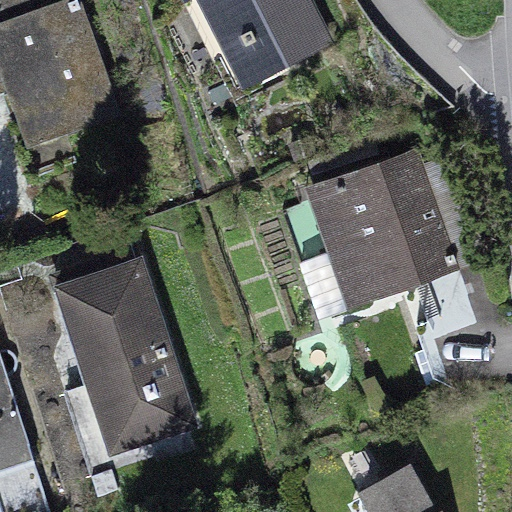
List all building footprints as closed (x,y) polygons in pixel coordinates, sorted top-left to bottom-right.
[(68,0),(23,0),(0,8),(0,103),(21,97),(47,171),(119,146),(68,0)] [(200,0),(251,99),(334,56),(305,0),(200,0)] [(422,167),(320,202),(358,314),(460,279),(422,167)] [(151,269),(63,296),(116,464),(204,436),(151,269)] [(0,385),(0,483),(31,472),(0,385)] [(436,511),(407,466),(358,497),(367,511),(436,511)]
